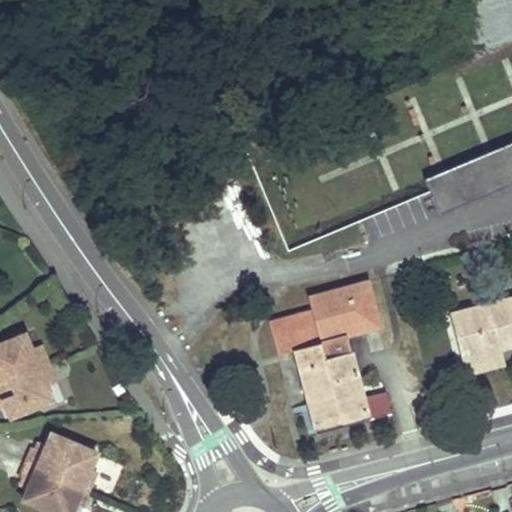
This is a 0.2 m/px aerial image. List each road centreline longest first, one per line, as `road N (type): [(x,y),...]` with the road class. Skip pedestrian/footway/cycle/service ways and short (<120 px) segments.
road 1 (residential): [(184,397),(0,125)]
road 2 (unclassified): [(379,475),(511,441)]
road 3 (residential): [(260,496),(227,443),(184,397)]
